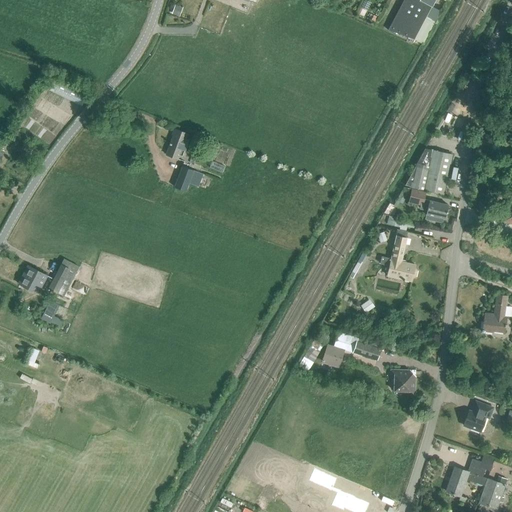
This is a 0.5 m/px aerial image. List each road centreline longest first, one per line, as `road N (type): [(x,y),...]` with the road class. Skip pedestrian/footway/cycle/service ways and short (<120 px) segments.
road 1 (unclassified): [(402,511),(434,414),(476,134),(511,15)]
road 2 (unclassified): [(0,242),(41,170),(138,50),(160,0)]
